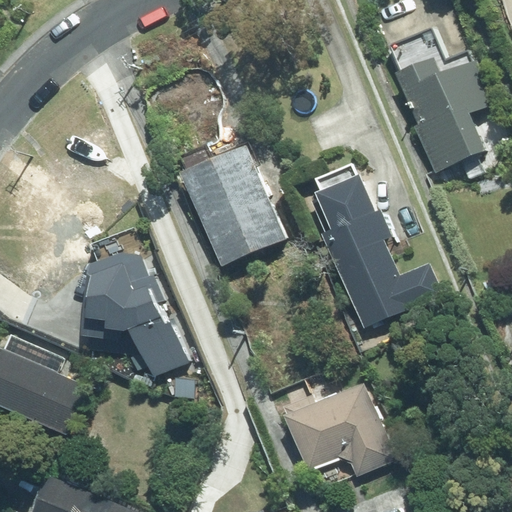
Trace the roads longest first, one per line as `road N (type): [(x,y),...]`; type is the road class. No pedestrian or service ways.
road 1 (unknown): [(84,38),(231,401),(235,459),(213,511)]
road 2 (residential): [(157,0),(84,38),(0,119)]
